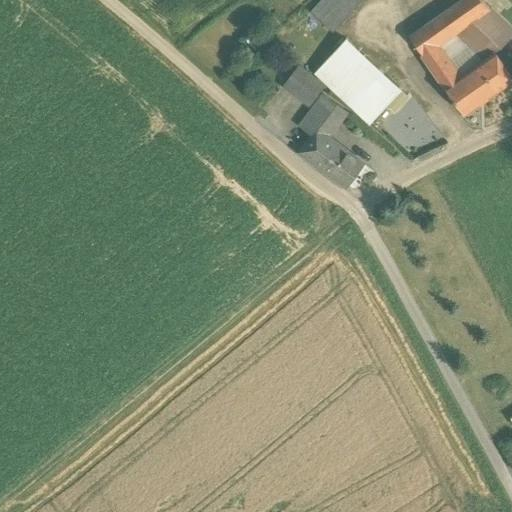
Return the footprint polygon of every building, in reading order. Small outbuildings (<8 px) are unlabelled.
[(334,32),(346,20),(323,0),(321,0),(311,11),(313,13),(332,31),(333,31),(334,32)] [(511,74),(496,52),(503,47),(511,54),(511,27),(481,0),(461,0),(410,35),(454,98),(465,114),(511,81),(511,74)] [(346,39),(315,73),(371,124),(402,90),(346,39)] [(323,84),(299,66),(286,84),(310,102),(323,84)] [(300,128),(312,136),(301,150),(346,184),(362,162),(331,139),(350,113),(325,94),(300,128)]
